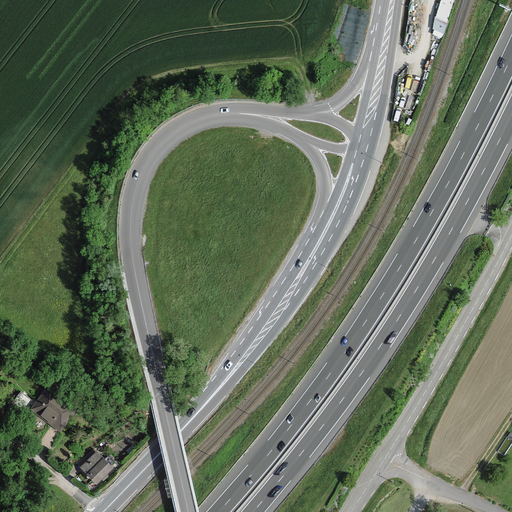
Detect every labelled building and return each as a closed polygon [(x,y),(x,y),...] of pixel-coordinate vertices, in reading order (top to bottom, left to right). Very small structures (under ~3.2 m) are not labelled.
[(443,0),(435,29),(446,32),(455,0),(443,0)] [(61,413),(68,418),(76,408),(49,388),(33,410),(53,425),(61,413)] [(13,404),(18,408),(27,396),(22,392),(13,404)] [(27,396),(18,408),(25,413),(34,401),(27,396)] [(60,430),(68,418),(61,413),(53,425),(60,430)] [(133,438),(126,446),(129,449),(136,442),(133,438)] [(113,466),(105,459),(103,462),(95,455),(83,468),(90,474),(88,476),(91,479),(93,477),(98,482),(102,477),(107,472),(110,469),(113,466)] [(105,459),(113,466),(116,463),(108,456),(105,459)]
